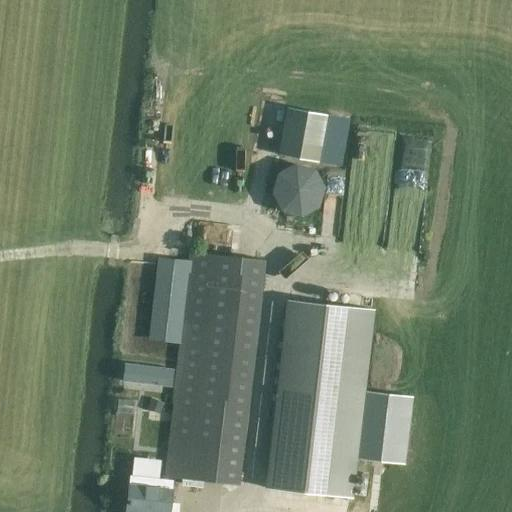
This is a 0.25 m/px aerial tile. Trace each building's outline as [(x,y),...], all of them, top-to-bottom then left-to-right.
[(278,155),(318,162),(326,117),(287,109),(278,155)] [(353,130),(340,237),(377,241),(387,164),(359,161),(363,131),(353,130)] [(319,191),(319,190),(318,182),(316,178),(313,175),(310,172),(306,170),(302,169),(297,169),(293,169),(289,171),(286,173),(282,176),(278,183),(277,190),(277,194),(279,199),(283,205),(290,209),(297,211),(304,210),(307,209),(312,206),(315,203),(317,199),(319,194),(319,191)] [(165,478),(239,486),(240,479),(255,354),(265,259),(190,251),(165,478)] [(287,300),(264,489),(352,499),(357,460),(365,393),(374,310),(287,300)] [(412,398),(365,393),(357,460),(404,465),(412,398)] [(130,477),(126,511),(176,511),(177,504),(170,504),(172,482),(130,477)]
